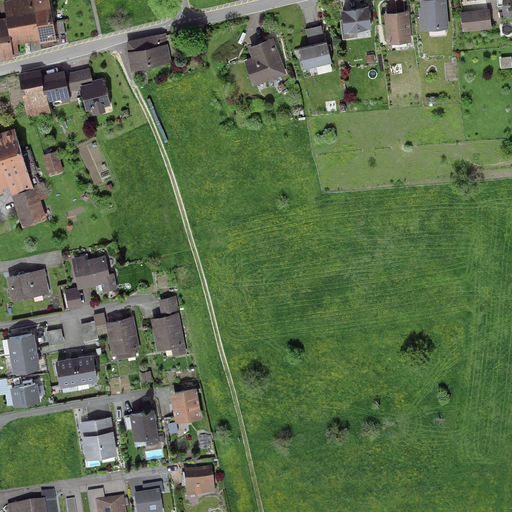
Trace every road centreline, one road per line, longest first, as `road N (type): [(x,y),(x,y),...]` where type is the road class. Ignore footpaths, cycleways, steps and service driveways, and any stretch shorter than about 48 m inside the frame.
road 1 (track): [(117,39),(191,236),(260,511)]
road 2 (residential): [(0,68),(184,20)]
